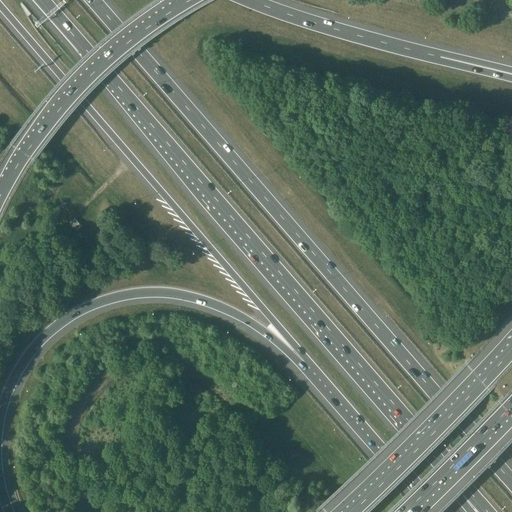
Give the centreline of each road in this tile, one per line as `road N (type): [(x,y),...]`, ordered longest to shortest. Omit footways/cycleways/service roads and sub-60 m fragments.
road 1 (motorway): [(511,482),(92,0)]
road 2 (motorway): [(36,0),(452,482)]
road 3 (motorway): [(0,4),(305,362)]
road 4 (motorway): [(0,424),(40,344),(86,309),(137,293),(221,306),(305,362)]
road 5 (motorway): [(186,0),(107,57),(61,103),(0,195)]
road 6 (motorway): [(511,350),(351,511)]
road 7 (motorway): [(440,57),(250,0)]
road 8 (motorway): [(305,362),(435,511)]
road 9 (motorway): [(404,511),(511,405)]
